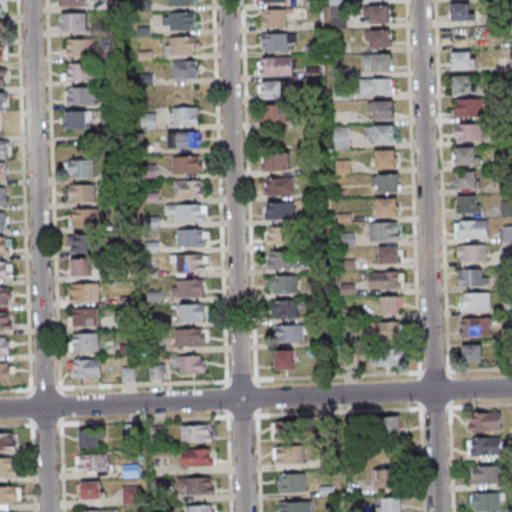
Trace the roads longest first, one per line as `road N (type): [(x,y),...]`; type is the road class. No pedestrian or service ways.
road 1 (residential): [(511,387),(0,409)]
road 2 (residential): [(249,511),(231,0)]
road 3 (residential): [(442,511),(424,0)]
road 4 (residential): [(52,511),(35,0)]
